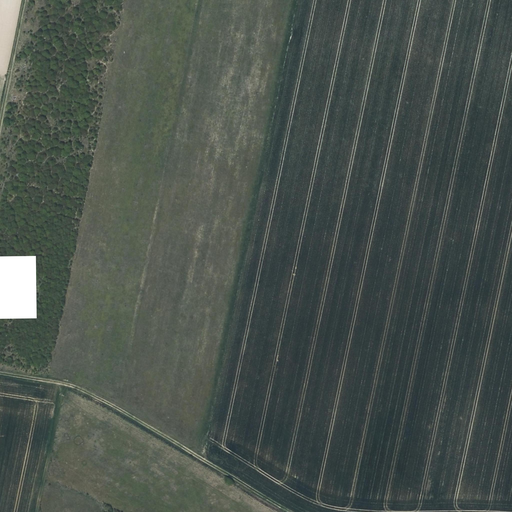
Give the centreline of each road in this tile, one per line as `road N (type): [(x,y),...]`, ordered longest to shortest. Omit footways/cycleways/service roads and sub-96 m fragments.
road 1 (track): [(0,373),(100,399),(287,511)]
road 2 (track): [(24,0),(0,121)]
